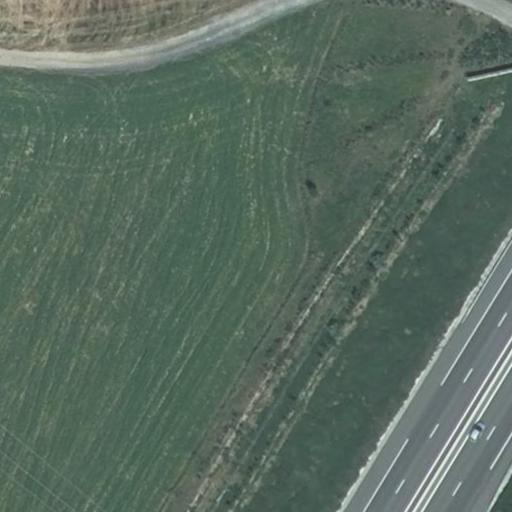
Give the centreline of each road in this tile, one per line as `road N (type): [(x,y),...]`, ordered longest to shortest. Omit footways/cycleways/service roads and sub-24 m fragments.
road 1 (motorway): [(511,278),(368,511)]
road 2 (track): [(70,52),(146,49),(284,0)]
road 3 (motorway): [(426,511),(511,373)]
